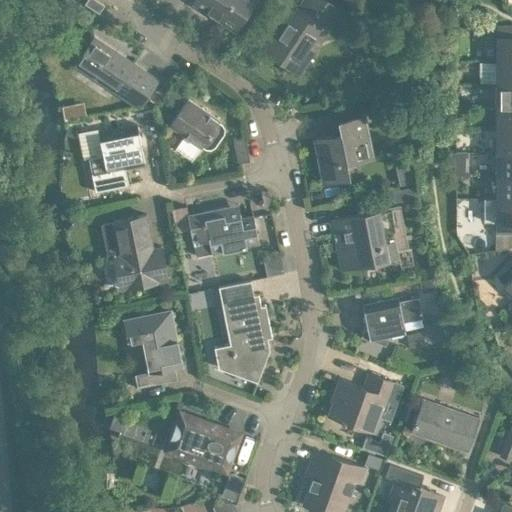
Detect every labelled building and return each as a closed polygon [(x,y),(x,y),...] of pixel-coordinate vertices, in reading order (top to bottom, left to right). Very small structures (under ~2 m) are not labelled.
[(99,12),(105,4),(98,0),(96,0),(92,8),(99,12)] [(219,9),(239,23),(254,0),(194,0),(193,2),(215,16),(219,9)] [(303,0),(295,14),(287,8),(262,46),(291,66),(307,42),(315,47),(341,9),(326,0),(303,0)] [(511,25),(496,25),(496,60),(511,60),(511,25)] [(94,37),(76,64),(140,106),(158,80),(94,37)] [(511,83),(511,60),(496,60),(496,83),(511,83)] [(175,83),(165,97),(175,104),(185,90),(175,83)] [(511,83),(496,83),(496,106),(511,106),(511,83)] [(156,89),(149,98),(158,104),(164,95),(156,89)] [(219,120),(219,119),(188,98),(169,124),(201,146),(202,144),(207,147),(212,147),(217,145),(225,132),(226,127),(223,124),(219,120)] [(511,106),(496,106),(496,129),(511,128),(511,106)] [(341,134),(315,139),(324,180),(349,175),(346,161),(372,156),(364,116),(338,121),(341,134)] [(155,121),(146,123),(150,146),(160,144),(155,121)] [(95,191),(129,184),(125,168),(145,164),(137,123),(99,130),(103,154),(89,157),(95,191)] [(511,128),(496,129),(496,152),(511,151),(511,128)] [(233,139),(238,162),(250,160),(245,136),(233,139)] [(468,151),(454,151),(454,174),(468,174),(468,151)] [(511,151),(496,152),(496,174),(511,174),(511,151)] [(511,174),(496,174),(496,197),(511,197),(511,174)] [(417,185),(404,188),(406,199),(419,197),(417,185)] [(496,233),(511,232),(511,197),(496,197),(496,233)] [(400,204),(331,218),(341,269),(398,258),(395,245),(408,243),(400,204)] [(191,230),(196,255),(259,243),(253,213),(229,218),(227,205),(189,213),(188,205),(172,208),(177,233),(191,230)] [(121,287),(168,278),(161,245),(153,247),(146,213),(113,220),(113,221),(102,224),(109,257),(114,255),(121,287)] [(76,226),(78,222),(77,214),(65,216),(67,228),(76,226)] [(511,257),(496,274),(511,290),(511,257)] [(432,277),(420,279),(422,292),(435,289),(432,277)] [(251,279),(219,286),(230,343),(214,346),(218,366),(257,381),(269,348),(267,337),(271,336),(265,304),(260,304),(258,293),(254,294),(251,279)] [(210,287),(188,292),(193,315),(203,313),(202,309),(206,304),(213,302),(210,287)] [(403,321),(423,317),(418,296),(399,300),(398,296),(363,303),(366,321),(360,335),(385,344),(389,335),(405,331),(403,321)] [(139,386),(178,378),(176,366),(183,364),(172,309),(125,318),(130,339),(144,336),(151,370),(136,373),(139,386)] [(333,400),(335,400),(329,414),(374,431),(379,418),(387,421),(401,384),(368,372),(363,386),(341,378),(333,400)] [(410,431),(467,450),(479,417),(423,397),(410,431)] [(240,432),(180,411),(166,449),(226,471),(240,432)] [(115,412),(110,427),(120,430),(125,415),(115,412)] [(511,428),(510,428),(500,454),(511,458),(511,457),(511,428)] [(362,446),(386,455),(394,434),(383,431),(379,440),(366,435),(362,446)] [(341,511),(354,478),(361,481),(366,467),(330,454),(330,455),(314,449),(310,462),(317,465),(304,500),(309,502),(308,504),(328,511),(341,511)] [(383,458),(369,453),(366,463),(379,468),(383,458)] [(391,511),(436,511),(443,495),(419,486),(423,475),(389,462),(385,474),(403,480),(391,511)] [(230,472),(222,495),(235,499),(243,477),(230,472)] [(511,511),(511,503),(504,501),(500,511),(511,511)]
